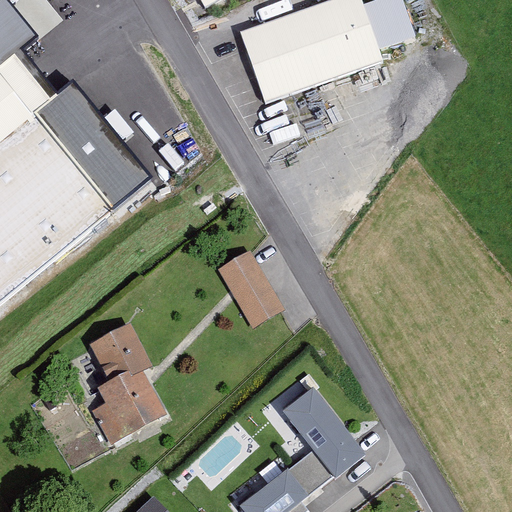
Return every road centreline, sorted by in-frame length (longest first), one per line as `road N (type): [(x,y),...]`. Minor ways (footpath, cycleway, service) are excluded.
road 1 (residential): [(448,511),(153,0)]
road 2 (unknown): [(46,0),(76,37),(89,40),(151,0)]
